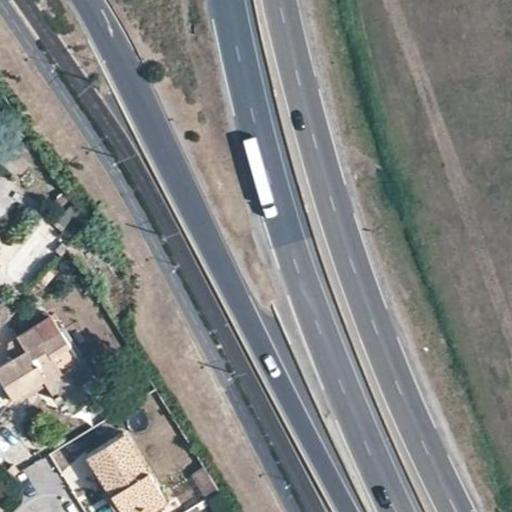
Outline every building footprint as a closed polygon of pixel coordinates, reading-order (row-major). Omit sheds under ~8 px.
[(66,247),(60,241),(53,248),(59,254),(65,248),(66,247)] [(2,302),(0,304),(0,321),(10,310),(2,302)] [(70,388),(87,377),(50,315),(15,336),(22,348),(0,362),(0,380),(10,397),(41,378),(57,368),(70,388)] [(57,368),(41,378),(54,398),(70,388),(57,368)] [(122,511),(143,511),(164,499),(122,432),(86,454),(122,511)] [(207,468),(195,475),(205,494),(217,487),(207,468)]
